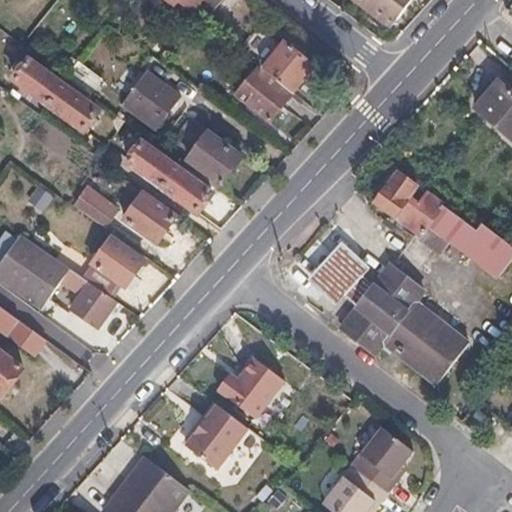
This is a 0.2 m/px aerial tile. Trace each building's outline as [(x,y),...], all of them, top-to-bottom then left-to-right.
[(202,0),(148,0),(147,2),(165,15),(173,5),(175,6),(178,2),(194,13),(202,0)] [(349,0),(388,30),(411,0),(349,0)] [(284,43),(262,71),(292,95),(314,68),(284,43)] [(27,60),(13,80),(85,132),(100,113),(86,103),(87,102),(76,94),(75,96),(51,78),(52,77),(41,68),(40,70),(27,60)] [(235,97),(270,124),(291,97),(256,70),(235,97)] [(123,106),(155,130),(179,98),(147,74),(123,106)] [(511,93),(499,83),(476,110),(511,139),(511,93)] [(190,157),(187,161),(222,187),(243,159),(189,119),(171,142),(190,157)] [(141,144),(127,164),(198,215),(213,195),(198,185),(200,183),(190,176),(189,178),(164,161),(165,159),(155,152),(154,153),(141,144)] [(187,161),(184,165),(219,191),(222,187),(187,161)] [(395,163),(370,201),(444,249),(448,242),(499,276),(511,256),(511,238),(481,218),(480,219),(395,163)] [(121,208),(88,187),(74,206),(107,230),(121,208)] [(142,194),(123,221),(157,246),(176,218),(142,194)] [(423,284),(348,223),(299,285),(453,403),(511,325),(511,321),(439,267),(423,284)] [(83,280),(20,237),(0,265),(0,281),(41,310),(60,282),(80,297),(71,309),(99,328),(117,303),(107,297),(83,280)] [(113,237),(83,280),(107,297),(117,283),(125,289),(145,260),(113,237)] [(0,331),(35,357),(47,341),(0,306),(0,331)] [(0,352),(0,397),(2,399),(24,369),(0,352)] [(232,375),(221,390),(258,418),(285,380),(255,358),(239,380),(232,375)] [(249,429),(219,407),(189,447),(219,469),(249,429)] [(413,453),(389,435),(382,429),(362,454),(366,457),(357,469),(390,494),(399,483),(393,478),(413,453)] [(154,462),(147,457),(117,497),(124,502),(154,462)] [(124,502),(117,497),(105,511),(173,511),(191,489),(154,462),(124,502)] [(380,506),(390,494),(357,469),(347,480),(344,478),(324,504),(334,511),(368,511),(375,503),(380,506)]
